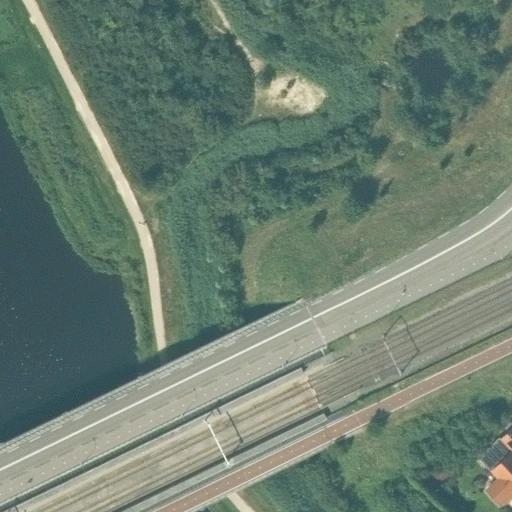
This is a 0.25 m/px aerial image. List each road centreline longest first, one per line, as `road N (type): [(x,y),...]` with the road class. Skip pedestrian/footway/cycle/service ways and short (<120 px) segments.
road 1 (tertiary): [(315,317),(0,471)]
road 2 (tertiary): [(315,317),(484,233),(511,210)]
